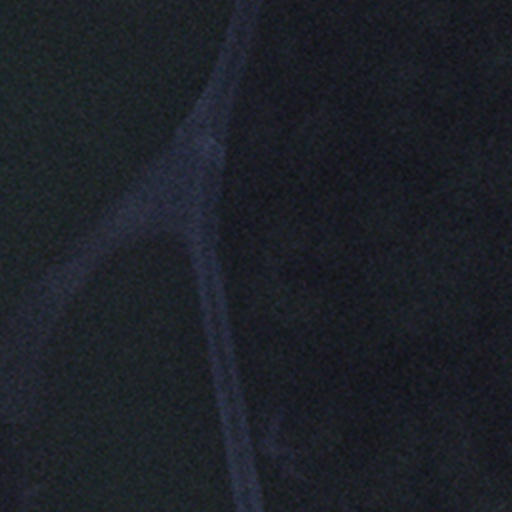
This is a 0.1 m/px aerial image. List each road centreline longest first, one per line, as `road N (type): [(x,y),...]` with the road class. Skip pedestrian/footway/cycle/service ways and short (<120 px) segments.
road 1 (track): [(251,511),(202,259),(209,126),(246,0)]
road 2 (track): [(0,398),(66,277),(165,181),(207,164)]
